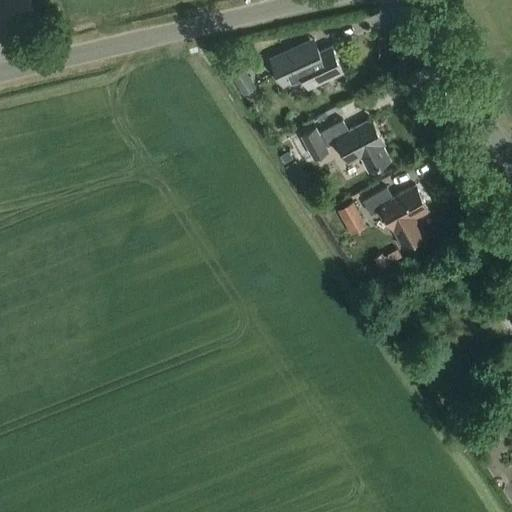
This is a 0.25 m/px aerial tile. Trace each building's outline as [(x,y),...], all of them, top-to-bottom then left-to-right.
[(0,0),(0,42),(6,41),(3,30),(30,23),(28,15),(34,13),(30,0),(0,0)] [(319,49),(314,38),(271,57),(282,81),(302,72),(308,86),(343,70),(331,44),(319,49)] [(242,64),(230,72),(244,92),(255,85),(242,64)] [(351,129),(344,117),(320,131),(318,127),(303,135),(316,157),(330,149),(328,144),(338,138),(350,159),(362,152),(371,167),(391,155),(383,140),(385,139),(372,117),(351,129)] [(288,148),(280,154),(284,161),(292,156),(288,148)] [(296,159),(286,165),(294,176),(303,169),(296,159)] [(429,208),(415,183),(393,195),(387,185),(365,197),(373,211),(384,204),(406,244),(426,233),(416,215),(429,208)] [(350,229),(366,221),(363,216),(354,200),(343,206),(338,208),(350,229)] [(398,248),(394,250),(385,255),(384,252),(374,257),(381,268),(399,259),(402,257),(398,248)] [(511,313),(511,279),(489,289),(495,303),(506,299),(511,313)]
